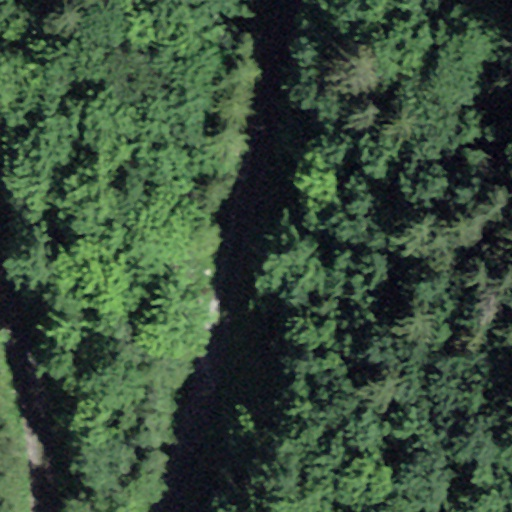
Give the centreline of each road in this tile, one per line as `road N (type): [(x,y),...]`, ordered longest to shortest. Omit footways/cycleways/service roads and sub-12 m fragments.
road 1 (track): [(187,511),(228,328),(275,0)]
road 2 (track): [(0,266),(21,314),(44,442),(40,511)]
